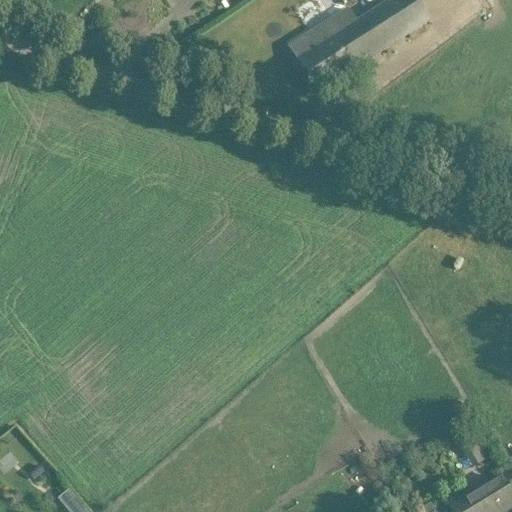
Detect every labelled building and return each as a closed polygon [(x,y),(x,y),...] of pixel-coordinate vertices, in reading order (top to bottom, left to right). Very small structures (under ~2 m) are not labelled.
[(192,0),(174,0),(179,10),(194,4),(192,0)] [(339,36),(359,67),(428,23),(413,0),(392,0),(359,22),(359,23),(339,36)] [(310,34),(289,48),(298,61),(297,61),(318,93),(335,82),(359,67),(339,36),(359,23),(359,22),(355,24),(347,11),(328,23),(333,30),(315,42),(310,34)] [(472,431),(457,440),(473,467),(488,458),(472,431)] [(36,464),(26,473),(32,480),(43,472),(36,464)] [(511,470),(501,477),(511,495),(511,470)] [(475,493),(451,507),(453,511),(500,511),(511,505),(511,495),(501,477),(489,484),(486,479),(472,488),(475,493)] [(86,511),(68,490),(58,499),(68,511),(86,511)]
